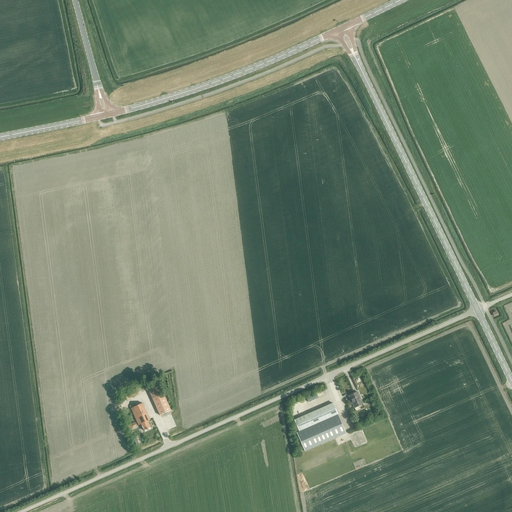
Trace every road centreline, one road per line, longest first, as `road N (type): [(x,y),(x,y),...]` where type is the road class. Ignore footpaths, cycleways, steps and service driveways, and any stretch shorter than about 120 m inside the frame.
road 1 (unclassified): [(20,511),(476,309)]
road 2 (secondary): [(476,309),(354,57)]
road 3 (secondary): [(110,113),(196,89),(336,30)]
